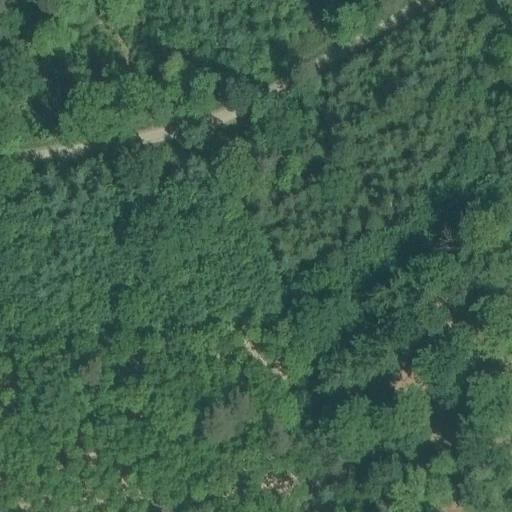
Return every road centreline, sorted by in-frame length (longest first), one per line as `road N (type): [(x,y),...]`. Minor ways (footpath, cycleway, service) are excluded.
road 1 (track): [(0,159),(196,127),(433,0)]
road 2 (track): [(196,127),(291,303),(369,511)]
